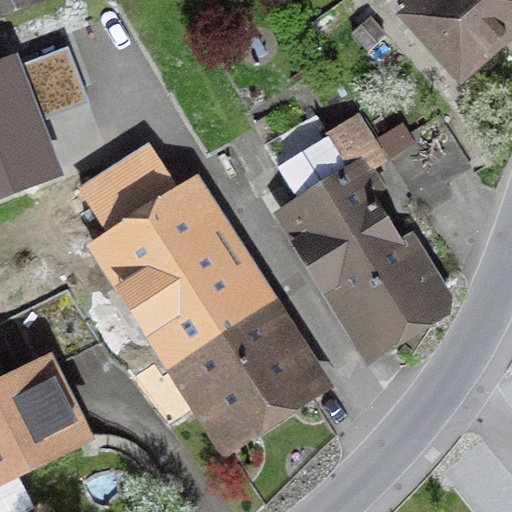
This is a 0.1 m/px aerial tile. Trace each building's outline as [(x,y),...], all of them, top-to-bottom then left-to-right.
[(0,0),(0,15),(39,0),(0,0)] [(475,90),(511,55),(511,0),(398,0),(395,4),(475,90)] [(17,38),(0,44),(0,210),(71,184),(17,38)] [(426,148),(442,183),(472,168),(446,117),(416,132),(426,148)] [(395,162),(422,220),(453,205),(442,183),(426,148),(395,162)] [(373,165),(285,218),(365,351),(453,298),(373,165)] [(82,256),(221,465),(335,389),(196,181),(82,256)] [(0,498),(106,444),(61,358),(0,388),(0,498)]
